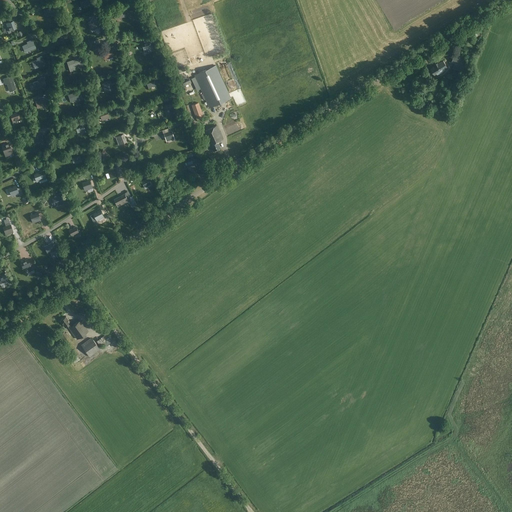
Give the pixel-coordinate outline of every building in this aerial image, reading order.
[(54,13),(52,7),(44,10),(46,16),(54,13)] [(124,17),(121,9),(114,12),(116,19),(124,17)] [(16,28),(13,20),(6,23),(9,30),(16,28)] [(99,27),(97,21),(89,24),(91,30),(99,27)] [(70,37),(67,31),(59,34),(61,40),(70,37)] [(36,48),(33,41),(22,46),(25,52),(36,48)] [(152,49),(150,41),(142,43),(144,51),(152,49)] [(113,57),(111,49),(103,52),(103,51),(99,52),(100,56),(104,54),(106,59),(113,57)] [(463,58),(454,55),(452,63),(454,64),(453,69),(463,72),(465,66),(463,65),(465,56),(464,56),(463,58)] [(45,64),(43,57),(32,62),(35,69),(45,64)] [(83,66),(80,58),(67,62),(70,71),(75,70),(74,67),(80,65),(81,67),(83,66)] [(447,67),(443,61),(438,63),(435,64),(435,65),(431,68),(435,74),(441,72),(447,67)] [(231,98),(216,65),(194,75),(209,108),(231,98)] [(16,89),(12,76),(5,78),(10,92),(16,89)] [(46,85),(44,78),(33,83),(35,89),(46,85)] [(157,86),(154,79),(147,81),(149,89),(157,86)] [(112,89),(110,82),(102,84),(105,92),(112,89)] [(193,85),(186,88),(190,98),(197,95),(193,85)] [(80,93),(79,91),(68,95),(71,101),(79,98),(78,94),(80,93)] [(46,105),(44,99),(36,102),(38,108),(46,105)] [(175,111),(172,100),(165,103),(167,110),(169,110),(170,113),(175,111)] [(204,117),(199,102),(192,105),(197,119),(204,117)] [(110,118),(107,110),(100,113),(102,120),(110,118)] [(21,120),(18,112),(11,115),(13,122),(21,120)] [(85,130),(83,123),(75,125),(78,133),(85,130)] [(223,139),(216,125),(203,131),(209,145),(210,144),(213,151),(220,148),(217,141),(223,139)] [(174,138),(172,131),(164,133),(167,141),(174,138)] [(43,140),(41,134),(33,137),(35,143),(43,140)] [(126,141),(124,134),(116,137),(119,144),(126,141)] [(13,154),(11,146),(3,149),(6,156),(13,154)] [(80,156),(78,152),(71,155),(74,162),(84,159),(83,155),(80,156)] [(196,164),(194,156),(186,158),(188,166),(196,164)] [(118,175),(115,168),(108,170),(110,177),(118,175)] [(46,178),(44,171),(34,174),(37,182),(46,178)] [(152,185),(149,178),(142,181),(145,188),(152,185)] [(92,188),(90,180),(83,183),(85,190),(92,188)] [(21,187),(17,188),(17,186),(9,188),(11,196),(19,193),(19,195),(23,194),(21,187)] [(128,201),(124,194),(114,200),(117,207),(128,201)] [(66,203),(63,195),(53,199),(55,206),(66,203)] [(104,217),(100,210),(93,214),(97,221),(104,217)] [(41,220),(38,213),(31,215),(33,223),(41,220)] [(13,232),(11,225),(3,227),(6,235),(13,232)] [(80,234),(76,227),(69,230),(73,237),(80,234)] [(53,246),(52,243),(45,247),(48,254),(55,250),(58,255),(57,255),(58,257),(62,255),(56,245),(53,246)] [(33,270),(29,260),(21,263),(24,270),(27,269),(28,272),(33,270)] [(8,282),(5,275),(0,277),(0,283),(1,285),(8,282)] [(70,322),(66,316),(60,320),(65,327),(67,326),(77,339),(88,331),(80,320),(73,325),(71,321),(70,322)] [(65,334),(64,332),(60,335),(63,338),(63,339),(64,341),(69,337),(66,333),(65,334)] [(113,341),(108,333),(97,341),(100,346),(105,343),(106,346),(113,341)] [(92,339),(90,338),(81,345),(90,357),(100,349),(92,339)]
